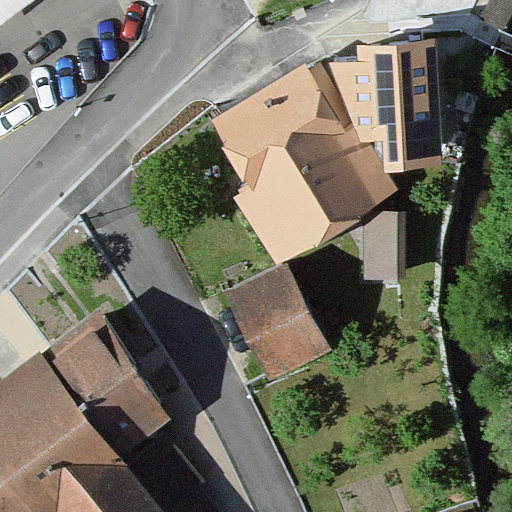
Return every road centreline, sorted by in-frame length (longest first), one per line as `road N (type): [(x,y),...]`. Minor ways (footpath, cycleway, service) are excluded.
road 1 (residential): [(88,152),(269,511)]
road 2 (residential): [(193,0),(182,58),(88,152)]
road 3 (residential): [(88,152),(0,247)]
